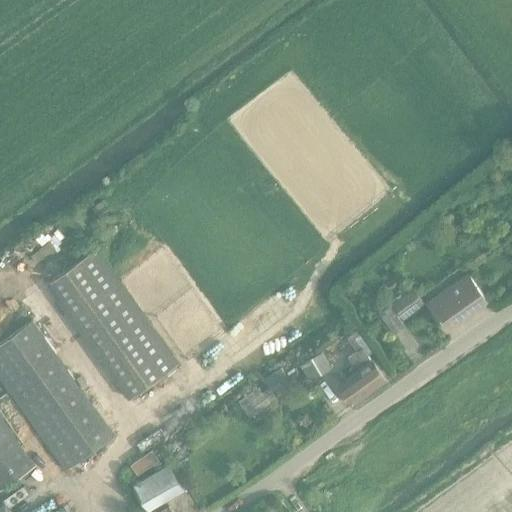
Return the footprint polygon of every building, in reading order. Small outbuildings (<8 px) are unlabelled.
[(95,248),(46,283),(130,397),(178,362),(95,248)] [(428,303),(447,330),(488,301),(469,274),(428,303)] [(413,289),(391,305),(401,317),(422,301),(413,289)] [(394,334),(405,327),(391,307),(380,315),(394,334)] [(33,319),(0,342),(0,376),(67,469),(115,434),(33,319)] [(339,386),(351,404),(352,405),(387,380),(374,362),(368,354),(373,351),(357,328),(348,335),(359,351),(348,358),(359,372),(339,386)] [(316,378),(328,372),(332,369),(322,353),(318,356),(307,362),(316,378)] [(281,368),(265,379),(271,389),(288,377),(281,368)] [(250,416),(269,402),(276,397),(269,387),(262,392),(242,406),(250,416)] [(34,467),(0,418),(0,488),(1,490),(34,467)] [(265,430),(277,444),(284,440),(272,425),(265,430)] [(149,511),(184,489),(170,465),(134,486),(149,511)] [(23,490),(8,497),(16,511),(23,511),(32,508),(23,490)] [(12,511),(6,502),(0,505),(0,511),(12,511)]
